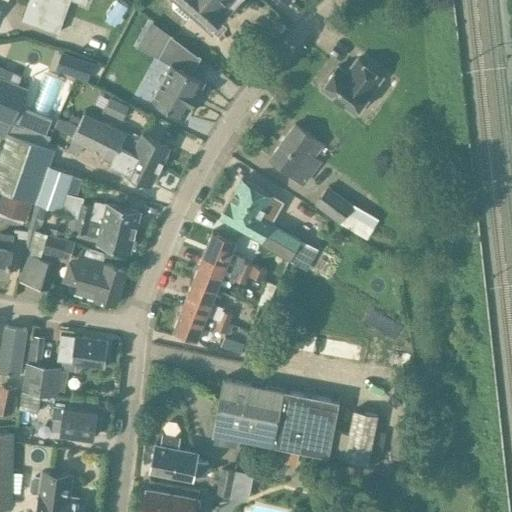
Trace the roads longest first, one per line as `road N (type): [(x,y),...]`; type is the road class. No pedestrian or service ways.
road 1 (residential): [(339,0),(280,58),(206,158),(137,326)]
road 2 (residential): [(118,511),(137,326)]
road 3 (residential): [(137,326),(0,306)]
